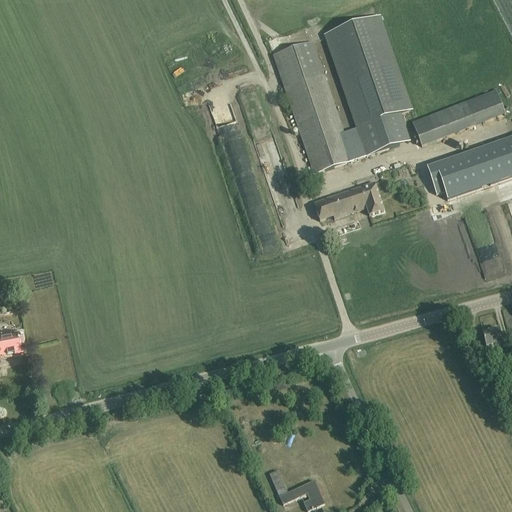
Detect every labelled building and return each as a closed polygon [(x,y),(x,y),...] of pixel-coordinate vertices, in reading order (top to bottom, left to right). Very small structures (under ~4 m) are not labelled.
[(313,43),(273,57),(314,176),(353,162),(364,158),(364,159),(408,144),(399,117),(410,113),(378,18),(326,36),(359,130),(344,135),(313,43)] [(496,91),(465,104),(427,119),(412,124),(422,148),(426,147),(437,143),(505,115),(496,91)] [(489,166),(511,159),(511,140),(484,148),(489,166)] [(475,147),(456,153),(462,171),(481,166),(475,147)] [(443,154),(404,163),(408,180),(416,178),(418,186),(448,179),(443,154)] [(369,217),(384,213),(375,185),(314,206),(320,223),(333,218),(334,221),(367,210),(369,217)] [(503,344),(502,339),(499,330),(483,334),(486,348),(488,348),(489,354),(496,352),(494,346),(503,344)] [(0,355),(7,354),(8,355),(15,354),(15,352),(24,350),(20,335),(13,336),(13,335),(4,337),(4,338),(0,339),(0,355)] [(285,495),(279,498),(283,507),(307,497),(309,502),(303,505),(306,511),(310,511),(313,511),(316,510),(325,506),(314,482),(305,486),(285,495)]
